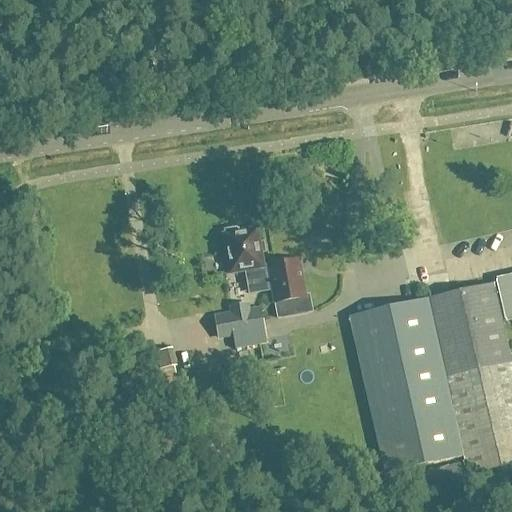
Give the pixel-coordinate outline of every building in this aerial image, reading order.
[(226,235),(223,236),(229,275),(249,271),(252,294),(267,291),(257,230),(239,233),(239,229),(225,232),(226,235)] [(298,261),(268,267),(277,319),(311,314),(308,296),(305,297),(298,261)] [(501,302),(497,303),(501,322),(511,319),(511,278),(496,282),(501,302)] [(494,287),(349,320),(384,475),(384,476),(462,458),(486,472),(511,466),(511,370),(501,322),(497,303),(494,287)] [(262,321),(231,326),(235,351),(267,345),(262,321)] [(279,371),(280,379),(300,378),(299,369),(279,371)]
